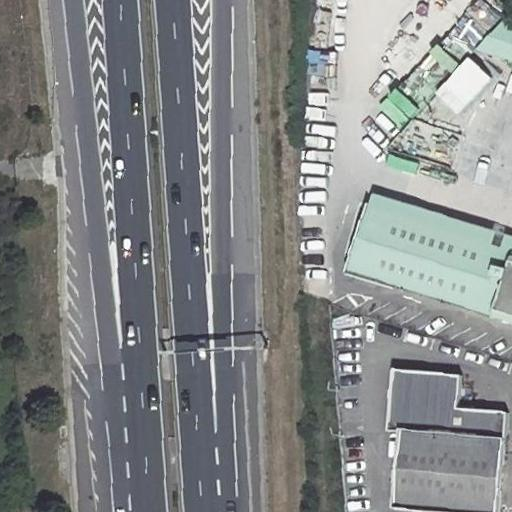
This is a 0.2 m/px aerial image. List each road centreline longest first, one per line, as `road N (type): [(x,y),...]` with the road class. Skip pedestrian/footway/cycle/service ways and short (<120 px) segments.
road 1 (trunk): [(197,438),(223,387),(222,0)]
road 2 (trunk): [(197,438),(172,0)]
road 3 (trunk): [(72,0),(105,296),(139,347)]
road 4 (trunk): [(120,0),(139,347)]
road 5 (trunk): [(139,347),(148,511)]
